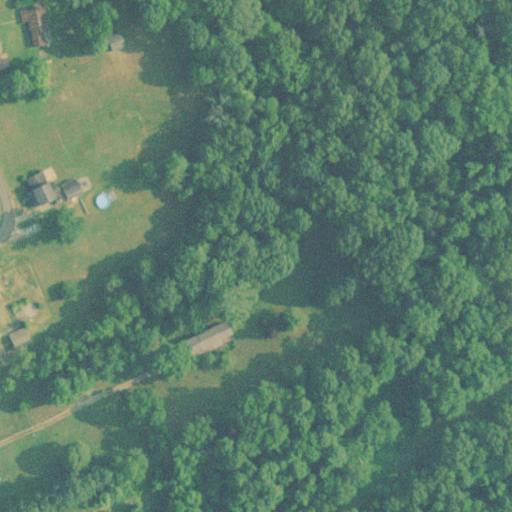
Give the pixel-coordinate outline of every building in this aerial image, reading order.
[(19,6),(28,45),(50,39),(41,1),(19,6)] [(21,176),(30,204),(49,197),(39,169),(21,176)] [(77,189),(72,176),(57,183),(62,196),(77,189)] [(234,337),(226,319),(177,339),(184,357),(234,337)] [(28,338),(20,323),(2,333),(10,347),(28,338)]
